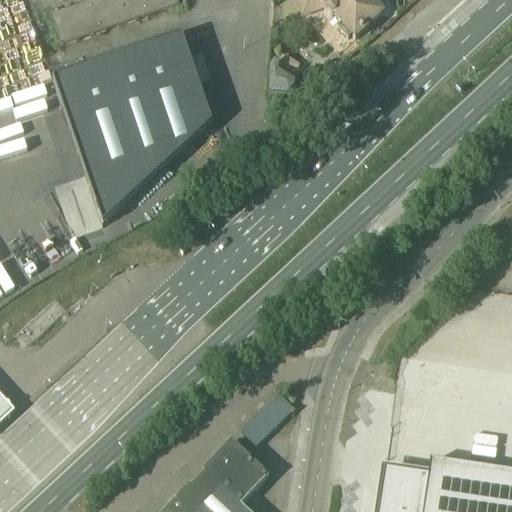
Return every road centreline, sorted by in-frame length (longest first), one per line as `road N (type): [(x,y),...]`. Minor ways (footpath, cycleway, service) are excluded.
road 1 (primary): [(504,0),(0,474)]
road 2 (primary): [(39,511),(511,69)]
road 3 (unclassified): [(313,511),(332,376),(380,302),(511,166)]
road 4 (unclassified): [(252,124),(250,0)]
